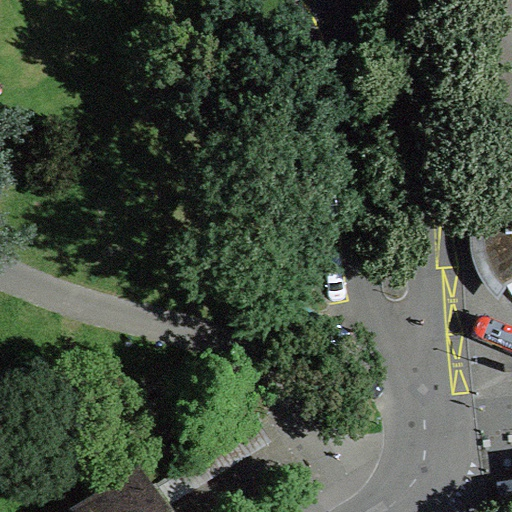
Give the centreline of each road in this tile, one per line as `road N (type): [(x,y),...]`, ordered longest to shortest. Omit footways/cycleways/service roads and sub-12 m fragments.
road 1 (residential): [(329,0),(346,52),(361,263),(441,474)]
road 2 (residential): [(441,474),(417,0)]
